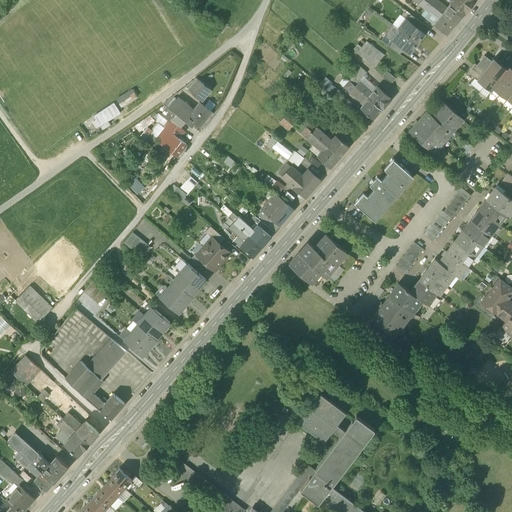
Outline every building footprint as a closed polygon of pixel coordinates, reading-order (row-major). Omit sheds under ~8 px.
[(422,0),(419,4),(425,9),(436,17),(438,15),(440,17),(443,14),(424,0),(422,0)] [(424,0),(443,14),(445,10),(443,9),(444,7),(435,0),(424,0)] [(474,0),(450,0),(449,2),(451,3),(464,13),(474,0)] [(445,10),(443,14),(456,24),(464,13),(451,3),(447,9),(445,10)] [(434,25),(440,17),(438,15),(436,17),(425,9),(420,15),(434,25)] [(456,24),(443,14),(440,17),(434,25),(447,35),(456,24)] [(407,20),(419,29),(422,24),(411,15),(407,20)] [(407,20),(399,30),(418,44),(425,34),(419,29),(407,20)] [(409,54),(418,44),(399,30),(391,40),(393,42),(403,49),(409,54)] [(357,53),(375,67),(384,55),(366,42),(357,53)] [(389,47),(399,54),(403,49),(393,42),(389,47)] [(477,65),(484,71),(491,61),(484,56),(477,65)] [(477,80),(484,86),(498,67),(495,65),(495,63),(495,62),(495,61),(493,59),(491,61),(484,71),(477,80)] [(474,78),(477,80),(484,71),(477,65),(474,63),(467,73),(474,78)] [(349,81),(355,86),(359,82),(357,80),(362,75),(365,71),(357,65),(349,74),(352,76),(349,81)] [(491,91),(493,89),(507,70),(505,68),(504,68),(503,69),(501,69),(498,67),(484,86),(491,91)] [(493,89),(500,94),(511,78),(511,73),(510,71),(511,70),(511,69),(509,68),(507,70),(493,89)] [(382,75),(392,83),(395,78),(386,71),(382,75)] [(371,93),(376,88),(362,75),(357,80),(359,82),(371,93)] [(185,87),(202,101),(209,93),(202,87),(203,84),(196,78),(185,87)] [(470,84),(479,92),(484,86),(477,80),(474,78),(470,84)] [(511,78),(500,94),(507,99),(511,92),(511,78)] [(364,101),(365,103),(369,99),(368,98),(355,86),(349,81),(343,87),(356,99),(357,98),(363,102),(364,101)] [(355,86),(368,98),(371,93),(359,82),(355,86)] [(211,91),(203,84),(202,87),(209,93),(211,91)] [(376,88),(371,93),(368,98),(369,99),(381,110),(391,99),(387,95),(383,92),(377,86),(376,88)] [(486,97),(491,91),(484,86),(479,92),(486,97)] [(181,87),(176,95),(192,107),(195,103),(190,100),(193,96),(181,87)] [(329,93),(337,99),(341,94),(334,87),(329,93)] [(131,89),(116,99),(122,108),(138,96),(134,90),(131,89)] [(163,104),(167,108),(176,99),(173,96),(163,104)] [(338,100),(346,106),(349,102),(341,96),(338,100)] [(167,108),(176,115),(185,122),(189,125),(192,127),(195,123),(188,118),(180,111),(184,106),(176,99),(167,108)] [(381,110),(369,99),(365,103),(360,108),(373,120),(381,110)] [(427,111),(422,117),(445,137),(456,124),(457,126),(462,120),(441,101),(430,114),(427,111)] [(113,103),(93,117),(100,127),(120,113),(113,103)] [(193,113),(188,118),(195,123),(200,127),(211,112),(200,103),(193,113)] [(188,118),(193,113),(184,106),(180,111),(188,118)] [(168,120),(170,122),(171,121),(176,115),(167,108),(160,114),(161,115),(161,114),(168,120)] [(288,129),(292,125),(296,120),(288,113),(288,112),(287,112),(279,121),(288,129)] [(181,128),(185,122),(176,115),(171,121),(181,128)] [(433,150),(445,137),(422,117),(410,131),(432,151),(435,154),(436,153),(433,150)] [(305,127),(311,133),(316,127),(306,118),(301,123),(305,127)] [(184,131),(181,128),(171,121),(170,122),(168,120),(162,128),(165,130),(156,141),(160,144),(171,153),(176,157),(186,144),(178,138),(184,131)] [(305,127),(296,120),(292,125),(301,132),(305,127)] [(321,148),(322,150),(321,151),(317,156),(331,168),(340,157),(311,133),(305,127),(301,132),(300,133),(319,150),(321,148)] [(316,127),(311,133),(340,157),(349,147),(343,142),(335,135),(331,140),(316,127)] [(336,133),(344,140),(348,136),(339,128),(336,133)] [(254,144),(260,149),(270,136),(264,131),(254,144)] [(167,157),(171,153),(160,144),(156,149),(167,157)] [(288,161),(297,168),(304,158),(295,152),(288,161)] [(308,161),(318,168),(321,164),(311,156),(308,161)] [(404,186),(409,181),(406,177),(409,173),(404,168),(393,158),(383,169),(388,173),(390,175),(384,182),(381,180),(377,176),(369,185),(374,189),(376,191),(370,198),(367,196),(363,192),(353,203),(365,213),(365,212),(371,218),(375,213),(378,216),(383,210),(381,208),(385,204),(387,206),(400,191),(397,189),(401,184),(404,186)] [(282,177),(294,187),(302,178),(291,168),(286,173),(282,177)] [(308,171),(302,178),(294,187),(305,197),(319,181),(308,171)] [(390,175),(388,173),(381,180),(384,182),(390,175)] [(501,183),(510,190),(511,187),(511,177),(507,174),(501,183)] [(186,181),(194,188),(198,183),(190,177),(186,181)] [(179,189),(187,196),(194,188),(186,181),(179,189)] [(170,192),(181,202),(187,196),(179,189),(176,186),(170,192)] [(461,188),(458,193),(467,200),(471,195),(461,188)] [(511,201),(495,188),(486,200),(503,212),(506,214),(509,217),(511,212),(511,201)] [(376,191),(374,189),(367,196),(370,198),(376,191)] [(458,193),(454,198),(464,205),(467,200),(458,193)] [(270,199),(271,200),(277,206),(268,216),(270,218),(280,226),(293,211),(274,194),(270,199)] [(454,198),(450,202),(460,210),(464,205),(454,198)] [(262,211),(268,216),(277,206),(271,200),(261,210),(262,211)] [(486,200),(478,210),(495,223),(503,212),(486,200)] [(450,202),(447,207),(456,214),(460,210),(450,202)] [(447,207),(443,212),(451,218),(453,219),(456,214),(447,207)] [(478,210),(470,221),(487,233),(495,223),(478,210)] [(260,221),(264,224),(270,218),(268,216),(262,211),(256,218),(260,221)] [(441,211),(438,216),(447,223),(451,218),(443,212),(441,211)] [(495,223),(497,225),(506,214),(503,212),(495,223)] [(233,214),(229,218),(233,222),(237,217),(233,214)] [(438,216),(434,220),(444,228),(447,223),(438,216)] [(237,217),(233,222),(262,247),(271,237),(257,225),(253,230),(238,217),(237,217)] [(228,227),(233,222),(229,218),(224,223),(228,227)] [(280,226),(270,218),(264,224),(274,233),(280,226)] [(434,220),(431,225),(440,232),(444,228),(434,220)] [(271,237),(274,233),(264,224),(260,221),(257,225),(271,237)] [(470,221),(463,231),(480,244),(482,246),(485,248),(491,240),(490,239),(492,237),(490,235),(487,233),(470,221)] [(253,257),(262,247),(233,222),(228,227),(228,228),(233,232),(237,236),(233,240),(239,245),(253,257)] [(497,225),(495,223),(487,233),(490,235),(497,225)] [(431,225),(427,230),(437,237),(440,232),(431,225)] [(492,237),(493,238),(495,239),(502,228),(497,225),(490,235),(492,237)] [(212,237),(219,244),(224,238),(210,227),(205,232),(212,238),(212,237)] [(433,242),(437,237),(427,230),(423,235),(433,242)] [(463,231),(455,242),(472,254),(480,244),(463,231)] [(124,244),(128,247),(137,237),(132,233),(124,244)] [(325,235),(315,246),(335,263),(340,258),(341,259),(346,253),(325,235)] [(142,240),(137,237),(128,247),(133,251),(142,240)] [(212,238),(204,247),(222,262),(230,253),(219,244),(212,237),(212,238)] [(146,244),(142,240),(133,251),(137,255),(146,244)] [(329,271),(335,263),(315,246),(314,248),(308,242),(298,253),(312,264),(321,272),(326,277),(330,272),(329,271)] [(414,242),(410,247),(420,255),(423,250),(414,242)] [(455,242),(447,252),(464,265),(472,254),(455,242)] [(151,248),(146,244),(137,255),(142,259),(150,249),(151,248)] [(472,254),(474,256),(482,246),(480,244),(472,254)] [(214,271),(222,262),(204,247),(196,256),(204,262),(214,271)] [(410,247),(407,252),(416,259),(420,255),(410,247)] [(407,252),(403,257),(413,264),(416,259),(407,252)] [(456,275),(464,265),(447,252),(439,262),(452,272),(455,275),(456,275)] [(290,263),(303,275),(312,264),(298,253),(290,263)] [(191,259),(200,267),(204,262),(196,256),(195,254),(191,259)] [(474,256),(472,254),(464,265),(466,266),(474,256)] [(400,260),(399,262),(409,269),(413,264),(403,257),(400,260)] [(435,259),(427,270),(444,283),(452,272),(439,262),(435,259)] [(405,274),(409,269),(399,262),(396,266),(405,274)] [(187,264),(180,273),(199,288),(206,280),(187,264)] [(321,272),(312,264),(303,275),(312,282),(321,272)] [(466,266),(464,265),(456,275),(458,277),(466,266)] [(458,277),(459,278),(463,281),(471,270),(466,266),(458,277)] [(427,270),(419,280),(436,293),(437,294),(445,283),(444,283),(427,270)] [(445,283),(447,285),(455,275),(452,272),(444,283),(445,283)] [(191,297),(199,288),(180,273),(173,281),(174,281),(191,297)] [(459,278),(458,277),(456,275),(455,275),(447,285),(451,288),(459,278)] [(495,313),(506,321),(511,313),(511,304),(506,301),(511,293),(511,288),(500,279),(483,301),(496,311),(495,313)] [(427,305),(436,293),(419,280),(410,292),(422,301),(427,305)] [(192,297),(191,297),(174,281),(167,290),(185,306),(192,297)] [(84,293),(88,296),(97,285),(92,282),(84,293)] [(447,285),(445,283),(437,294),(439,296),(447,285)] [(399,284),(390,296),(413,313),(422,301),(410,292),(399,284)] [(102,289),(97,285),(88,296),(93,300),(102,289)] [(17,301),(41,325),(46,320),(43,318),(52,308),(30,287),(16,301),(17,301)] [(102,289),(93,300),(97,304),(106,293),(102,289)] [(178,314),(185,306),(167,290),(159,298),(178,314)] [(408,319),(413,313),(390,296),(372,320),(394,337),(399,331),(397,330),(402,323),(406,317),(408,319)] [(152,307),(144,316),(163,332),(170,323),(152,307)] [(511,329),(511,330),(511,313),(506,321),(502,327),(509,333),(511,329)] [(0,315),(0,336),(11,326),(0,315)] [(137,324),(138,324),(156,340),(163,332),(144,316),(137,324)] [(138,324),(131,333),(149,349),(156,340),(138,324)] [(142,357),(149,349),(131,333),(124,341),(142,357)] [(87,367),(101,379),(126,351),(111,339),(87,367)] [(10,372),(25,385),(40,370),(25,356),(10,372)] [(77,390),(87,400),(93,393),(103,381),(101,379),(87,367),(81,362),(65,379),(77,390)] [(15,386),(15,379),(5,379),(5,390),(15,390),(15,386)] [(15,386),(15,390),(15,396),(26,396),(25,385),(15,386)] [(44,390),(38,397),(43,401),(50,395),(44,390)] [(87,400),(111,420),(125,404),(113,394),(107,401),(103,398),(101,400),(93,393),(87,400)] [(332,430),(340,436),(345,430),(337,424),(346,413),(325,397),(320,393),(298,422),(324,442),(332,430)] [(62,418),(76,431),(82,425),(67,413),(62,418)] [(318,503),(320,501),(331,487),(374,429),(356,416),(345,430),(340,436),(315,470),(308,478),(300,490),(318,503)] [(56,438),(64,444),(76,431),(62,418),(57,425),(63,430),(56,438)] [(85,421),(82,425),(76,431),(90,443),(99,433),(85,421)] [(78,457),(90,443),(76,431),(64,444),(78,457)] [(24,455),(42,472),(47,467),(36,457),(39,454),(15,432),(7,441),(19,451),(24,455)] [(19,461),(24,455),(19,451),(14,456),(19,461)] [(47,467),(50,463),(39,454),(36,457),(47,467)] [(19,461),(38,477),(42,472),(24,455),(19,461)] [(50,463),(47,467),(42,472),(54,483),(68,467),(56,456),(50,463)] [(173,472),(177,476),(185,465),(181,462),(173,472)] [(300,472),(308,478),(315,470),(307,464),(300,472)] [(224,511),(233,511),(238,505),(185,465),(177,476),(224,511)] [(7,466),(0,474),(16,488),(23,480),(7,466)] [(119,469),(112,477),(124,488),(131,480),(119,469)] [(19,476),(27,482),(31,478),(23,471),(19,476)] [(46,492),(54,483),(42,472),(38,477),(34,481),(46,492)] [(282,511),(300,490),(308,478),(300,472),(270,511),(282,511)] [(139,487),(143,483),(135,476),(132,480),(139,487)] [(117,497),(124,488),(112,477),(104,485),(117,497)] [(13,495),(20,486),(18,485),(10,493),(11,493),(13,495)] [(109,505),(117,497),(104,485),(97,494),(109,505)] [(5,501),(11,506),(17,511),(22,511),(34,499),(20,486),(13,495),(11,493),(5,501)] [(364,511),(331,487),(320,501),(334,511),(364,511)] [(124,488),(117,497),(123,502),(124,503),(131,495),(124,488)] [(100,511),(102,511),(109,505),(97,494),(90,502),(100,511)] [(116,510),(123,502),(117,497),(109,505),(115,510),(116,510)] [(84,511),(100,511),(90,502),(82,510),(84,511)] [(155,511),(161,511),(166,508),(161,503),(153,510),(155,511)]
